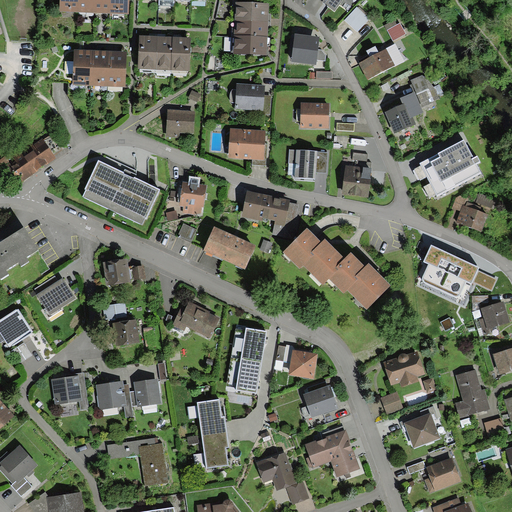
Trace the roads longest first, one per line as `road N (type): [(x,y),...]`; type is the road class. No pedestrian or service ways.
road 1 (residential): [(26,197),(84,147),(125,137),(271,189),(402,217),(486,251),(511,272)]
road 2 (residential): [(92,228),(335,346),(398,511)]
road 3 (residential): [(92,228),(94,325),(21,393),(93,482),(100,511)]
